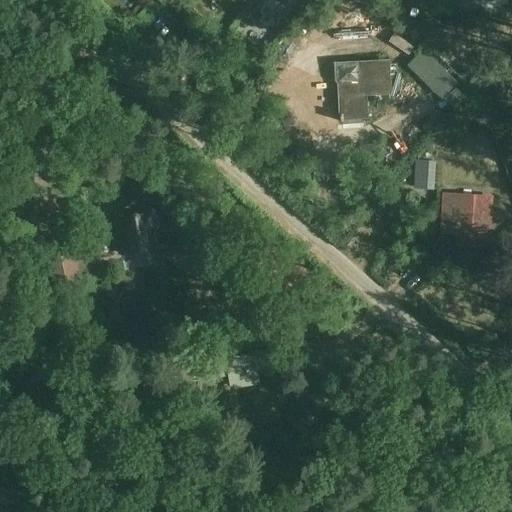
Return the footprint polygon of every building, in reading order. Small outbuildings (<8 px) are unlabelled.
[(324,83),(328,49),(309,48),(308,64),(298,63),(296,80),(324,83)] [(367,117),(364,80),(341,82),(343,118),(367,117)] [(441,189),(442,163),(436,163),(436,159),(415,159),(414,188),(441,189)] [(121,212),(123,219),(115,220),(122,252),(155,245),(152,231),(162,216),(151,207),(155,203),(143,192),(121,212)] [(448,196),(445,234),(456,235),(456,246),(486,248),(490,199),(448,196)] [(82,285),(75,252),(47,257),(55,291),(82,285)] [(252,357),(235,359),(234,355),(228,356),(232,387),(258,383),(256,370),(278,366),(276,351),(251,355),(252,357)] [(301,401),(299,388),(287,390),(289,403),(301,401)]
